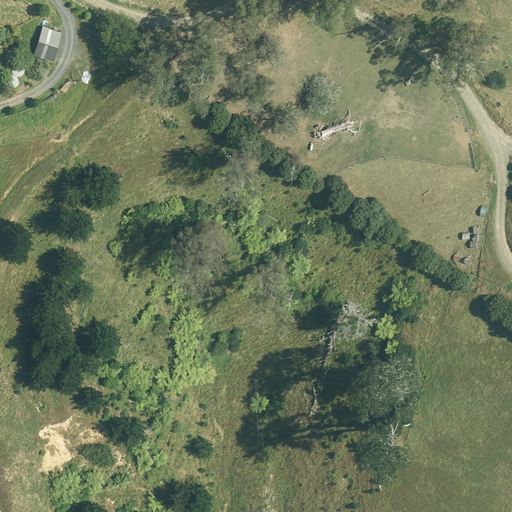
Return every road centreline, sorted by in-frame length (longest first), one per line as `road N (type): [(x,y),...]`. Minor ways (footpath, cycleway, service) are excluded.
road 1 (unknown): [(310,0),(401,45),(442,78),(494,142),(488,244),(511,287)]
road 2 (unknown): [(72,0),(105,21),(155,34),(253,0)]
road 3 (unknown): [(38,0),(56,40),(52,71),(37,97),(0,117)]
